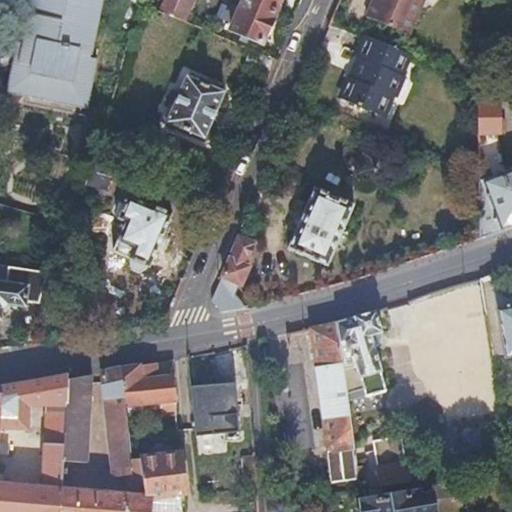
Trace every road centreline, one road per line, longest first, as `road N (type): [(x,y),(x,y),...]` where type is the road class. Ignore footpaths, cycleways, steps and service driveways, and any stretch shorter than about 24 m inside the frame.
road 1 (residential): [(182,336),(322,0)]
road 2 (residential): [(511,249),(301,314),(182,336)]
road 3 (residential): [(182,336),(0,364)]
